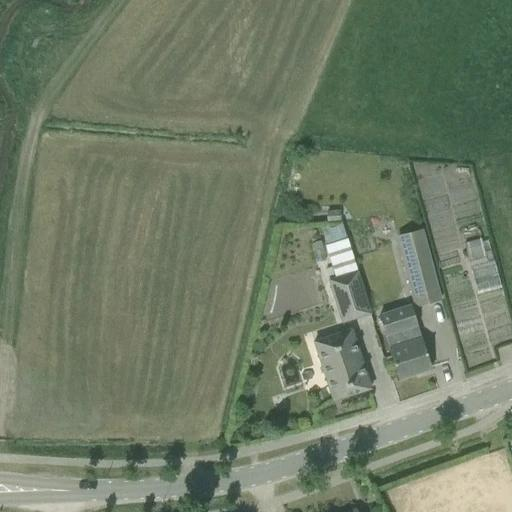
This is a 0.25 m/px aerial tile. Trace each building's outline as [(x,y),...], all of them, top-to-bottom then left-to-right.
[(338,208),(327,209),(328,219),(339,218),(338,208)] [(422,231),(395,238),(413,307),(413,308),(440,301),(422,231)] [(500,286),(487,231),(468,236),(481,291),(500,286)] [(319,241),(310,242),(312,251),(320,250),(319,241)] [(330,281),(343,323),(372,314),(359,272),(330,281)] [(424,350),(418,323),(413,308),(413,307),(395,313),(380,317),(392,361),(398,380),(431,369),(424,350)] [(313,341),(333,401),(370,389),(350,329),(313,341)]
